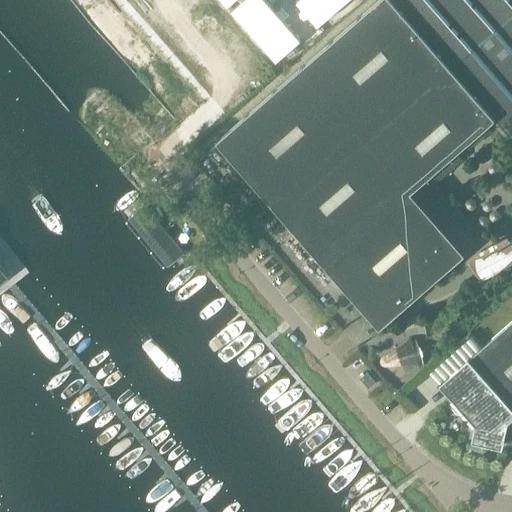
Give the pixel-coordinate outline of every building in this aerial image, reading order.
[(511,0),(382,0),(217,144),(380,331),(457,265),(404,202),(496,121),(511,139),(511,0)] [(302,42),(265,0),(246,0),(233,12),(277,63),(302,42)] [(302,0),(298,4),(319,28),(351,0),(302,0)] [(120,207),(150,182),(66,96),(44,115),(120,207)] [(150,182),(120,207),(171,269),(206,240),(156,178),(150,182)] [(211,180),(209,182),(201,189),(215,205),(225,196),(211,180)] [(511,322),(468,361),(511,411),(511,322)] [(439,387),(452,402),(458,397),(477,419),(473,439),(503,446),(508,425),(508,424),(506,421),(511,416),(511,411),(468,361),(439,387)] [(368,388),(375,383),(367,373),(360,378),(368,388)]
